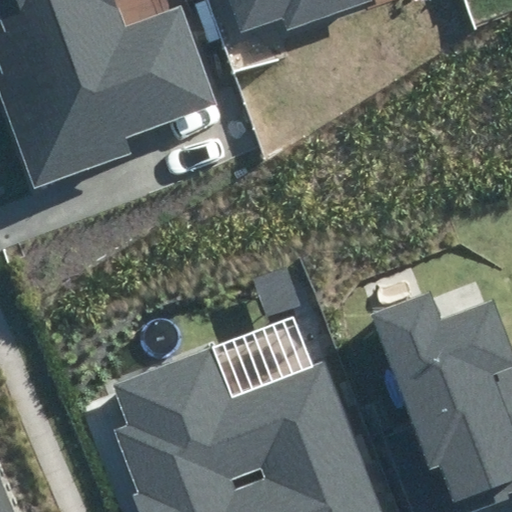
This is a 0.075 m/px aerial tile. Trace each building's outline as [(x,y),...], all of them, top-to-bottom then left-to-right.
[(0,28),(0,102),(32,190),(133,154),(126,135),(215,103),(181,10),(122,32),(110,0),(0,0),(0,27),(1,29),(0,28)] [(229,0),(240,31),(279,18),(283,31),(375,0),(229,0)] [(511,477),(471,371),(511,355),(511,330),(500,299),(441,321),(431,294),(374,316),(449,510),(511,486),(511,477)] [(213,345),(91,391),(136,511),(378,511),(323,365),(233,399),(213,345)] [(511,355),(471,371),(511,477),(511,355)]
